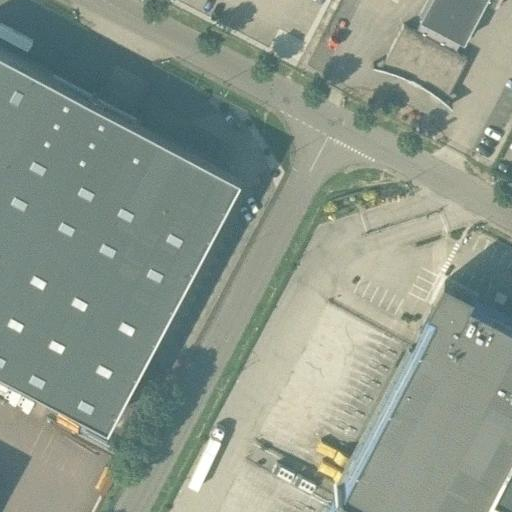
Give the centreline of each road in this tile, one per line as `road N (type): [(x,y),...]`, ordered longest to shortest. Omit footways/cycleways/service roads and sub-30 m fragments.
road 1 (unclassified): [(131,511),(336,120)]
road 2 (unknown): [(219,511),(334,281),(433,170)]
road 3 (unclassified): [(108,3),(336,120)]
road 4 (unclassified): [(336,120),(511,211)]
